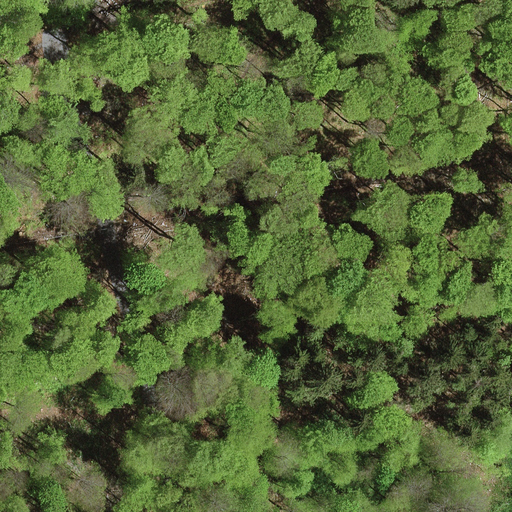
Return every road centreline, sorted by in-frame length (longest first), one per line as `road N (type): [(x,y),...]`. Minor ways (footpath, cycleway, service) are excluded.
road 1 (track): [(107,227),(167,511)]
road 2 (track): [(50,69),(107,227)]
